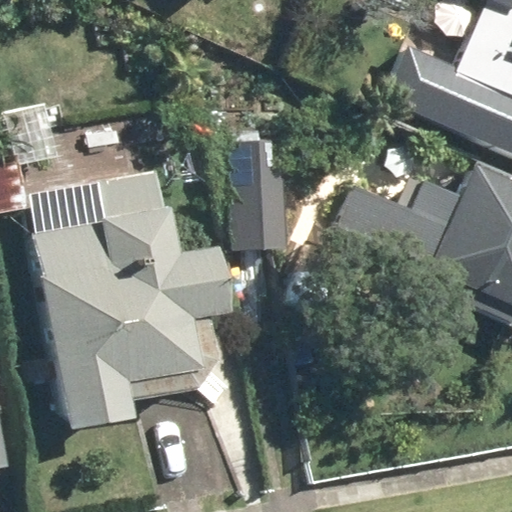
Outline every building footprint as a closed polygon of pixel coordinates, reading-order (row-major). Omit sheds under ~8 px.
[(388,46),(368,94),(511,154),(511,0),(489,0),(458,75),(388,46)] [(7,154),(0,154),(0,209),(17,206),(7,154)] [(271,162),(213,164),(216,249),(274,246),(271,162)] [(447,199),(410,182),(398,209),(341,183),(321,227),(511,311),(511,190),(461,168),(447,199)] [(88,223),(20,235),(56,432),(122,420),(118,399),(200,384),(189,321),(213,316),(201,247),(158,255),(143,170),(80,181),(88,223)]
